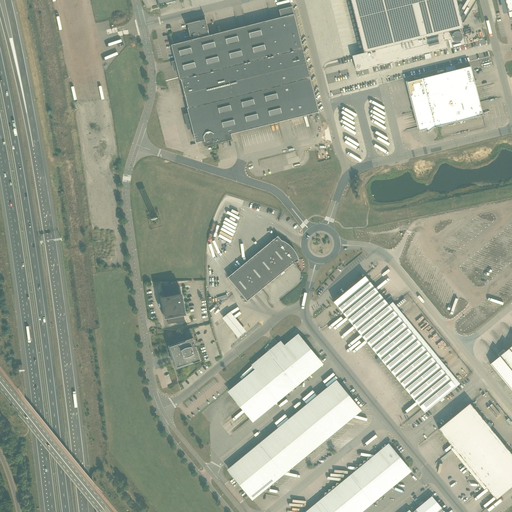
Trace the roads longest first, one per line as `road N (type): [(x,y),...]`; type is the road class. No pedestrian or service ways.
road 1 (motorway): [(66,511),(0,67)]
road 2 (motorway): [(0,138),(53,511)]
road 3 (motorway): [(84,511),(31,148)]
road 4 (tertiary): [(135,145),(126,204),(159,411)]
road 5 (unclassified): [(311,232),(271,189),(135,145)]
road 6 (unclassified): [(300,0),(339,155),(352,172)]
road 7 (unclassified): [(159,411),(287,310),(305,308)]
road 8 (unclassified): [(340,364),(208,471)]
road 9 (secondary): [(107,511),(0,379)]
road 10 (unclassified): [(337,245),(390,259),(461,347)]
road 11 (unclassified): [(352,172),(511,129)]
road 12 (secondary): [(0,385),(103,511)]
road 13 (motorway): [(31,148),(7,0)]
road 14 (unclassified): [(384,417),(270,511)]
road 15 (motorway): [(31,148),(0,10)]
road 16 (unknown): [(417,226),(432,255),(449,258),(511,210)]
road 17 (tertiary): [(141,25),(152,71),(135,145)]
